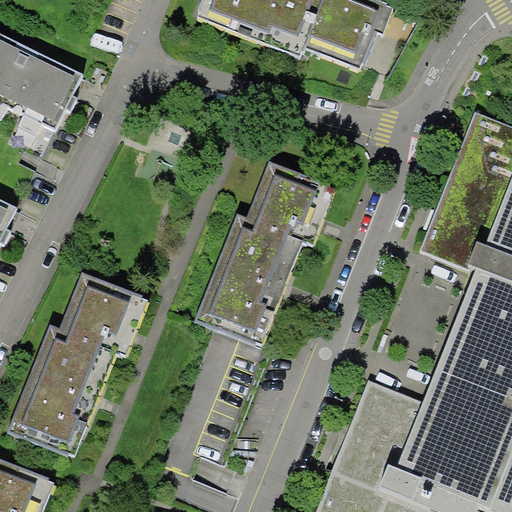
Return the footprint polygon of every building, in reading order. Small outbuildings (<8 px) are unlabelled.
[(364,73),(386,14),(358,0),(204,0),(199,19),(303,62),(309,51),(364,73)] [(0,39),(0,106),(58,132),(80,80),(0,39)] [(511,511),(511,128),(476,112),(420,250),(474,271),(422,402),(369,381),(317,511),(511,511)] [(335,190),(268,164),(246,221),(236,217),(196,318),(263,344),(302,244),(313,248),(335,190)] [(0,207),(0,240),(13,215),(0,207)] [(147,304),(83,279),(61,333),(49,328),(10,427),(76,453),(116,354),(125,358),(147,304)] [(41,511),(53,482),(0,461),(0,511),(41,511)]
